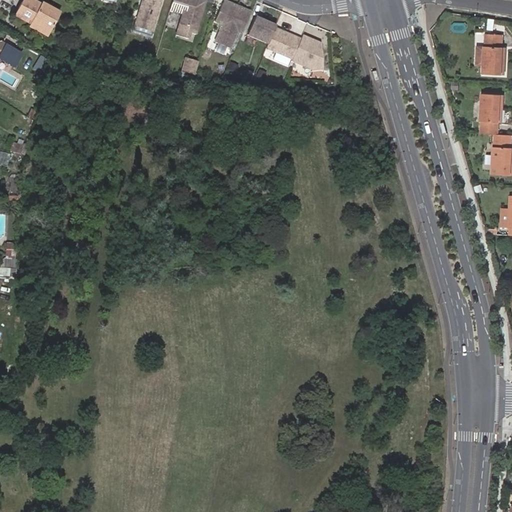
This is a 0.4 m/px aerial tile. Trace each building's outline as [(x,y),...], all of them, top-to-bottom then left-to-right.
[(42,5),(32,0),(24,0),(16,16),(32,25),(34,22),(51,31),(61,12),(43,2),(42,5)] [(162,0),(141,0),(136,17),(155,23),(162,0)] [(173,0),(171,7),(184,11),(180,22),(198,28),(207,0),(173,0)] [(243,32),(251,13),(232,5),(216,41),(231,47),(239,30),(243,32)] [(122,24),(126,14),(118,10),(113,19),(122,24)] [(278,25),(257,16),(249,35),(270,43),(276,29),(277,27),(278,25)] [(155,23),(136,17),(135,22),(153,28),(155,23)] [(496,20),(489,18),(487,31),(494,31),(496,20)] [(48,36),(51,31),(34,22),(32,25),(31,27),(48,36)] [(276,29),(294,38),(295,35),(277,27),(276,29)] [(295,60),(303,39),(295,35),(294,38),(276,29),(270,43),(268,48),(279,53),(293,59),(295,60)] [(486,34),(486,46),(485,65),(485,73),(506,74),(507,47),(504,47),(504,35),(486,34)] [(325,68),(322,45),(317,43),(318,41),(304,35),(303,39),(295,60),(294,61),(315,69),(325,68)] [(0,42),(0,57),(12,65),(19,53),(0,42)] [(485,65),(486,46),(478,46),(477,64),(485,65)] [(276,59),(290,65),(293,59),(279,53),(276,59)] [(125,66),(127,58),(118,55),(115,63),(125,66)] [(193,76),(197,64),(185,60),(181,74),(193,76)] [(483,93),(481,133),(494,134),(499,134),(500,122),(504,122),(505,95),(483,93)] [(511,134),(499,134),(494,134),(493,174),(511,174),(511,134)] [(510,226),(509,234),(511,234),(511,195),(511,196),(511,208),(501,208),(500,226),(510,226)] [(15,271),(0,269),(0,271),(0,277),(14,280),(15,271)]
